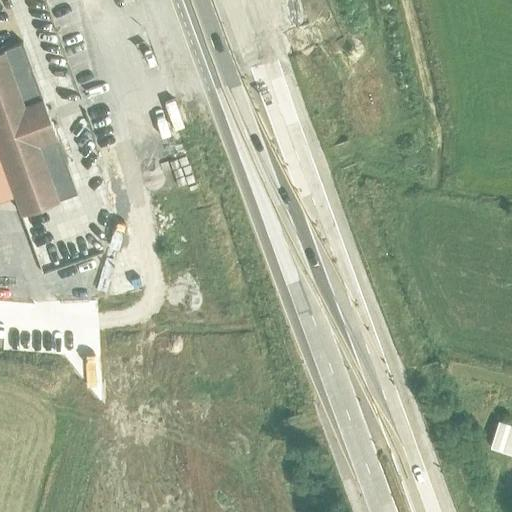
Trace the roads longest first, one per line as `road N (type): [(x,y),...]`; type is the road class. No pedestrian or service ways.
road 1 (trunk): [(273,511),(187,0)]
road 2 (trunk): [(160,0),(244,511)]
